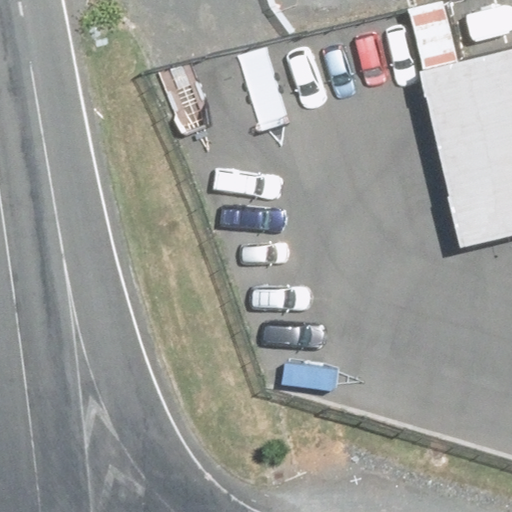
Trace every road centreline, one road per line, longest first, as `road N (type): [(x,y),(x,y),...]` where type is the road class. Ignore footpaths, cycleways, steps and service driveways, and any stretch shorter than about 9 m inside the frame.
road 1 (secondary): [(0,149),(134,394),(194,484),(225,511)]
road 2 (secondary): [(43,511),(0,178)]
